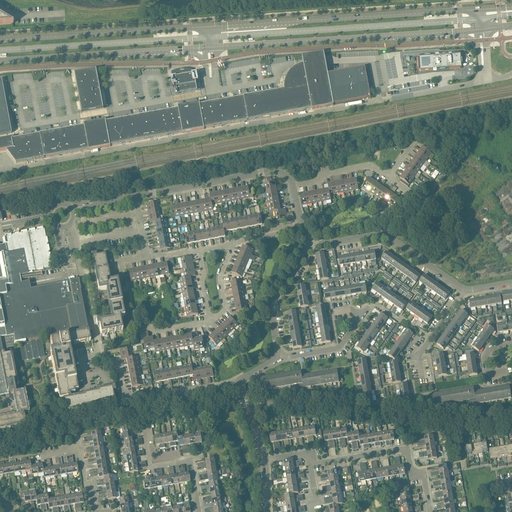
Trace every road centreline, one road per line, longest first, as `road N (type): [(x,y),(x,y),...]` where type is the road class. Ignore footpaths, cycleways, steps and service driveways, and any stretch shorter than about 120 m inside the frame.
road 1 (primary): [(0,61),(480,29)]
road 2 (primary): [(480,9),(0,40)]
road 3 (residential): [(77,243),(96,346),(124,395),(237,385)]
road 4 (residential): [(134,197),(274,170),(292,186)]
road 5 (residential): [(430,511),(426,482),(405,450),(310,464)]
road 6 (residential): [(198,511),(190,464),(151,466),(142,424)]
road 7 (residential): [(277,356),(271,304),(311,245)]
